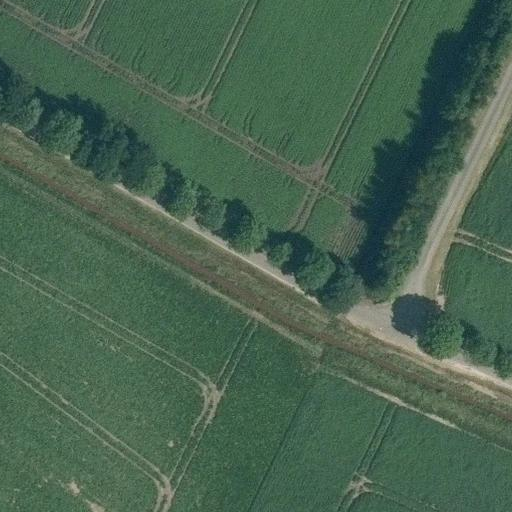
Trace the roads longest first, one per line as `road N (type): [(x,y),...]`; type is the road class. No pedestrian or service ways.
road 1 (unclassified): [(0,112),(316,292),(398,330)]
road 2 (unclassified): [(398,330),(511,75)]
road 3 (unclassified): [(398,330),(511,378)]
